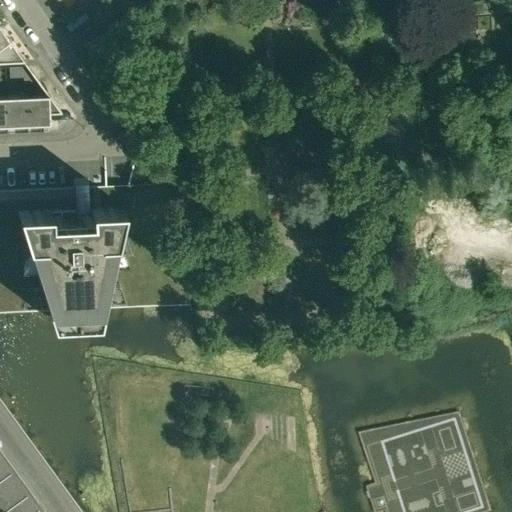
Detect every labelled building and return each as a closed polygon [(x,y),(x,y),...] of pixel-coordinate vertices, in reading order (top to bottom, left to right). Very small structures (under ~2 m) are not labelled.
[(122,1),(112,12),(113,12),(114,13),(112,15),(114,17),(121,22),(122,21),(123,20),(123,21),(124,21),(129,14),(133,10),(122,1)] [(0,26),(0,60),(23,60),(23,61),(24,60),(0,26)] [(9,66),(9,77),(23,76),(23,65),(9,66)] [(27,95),(28,123),(49,122),(49,112),(61,111),(48,94),(27,95)] [(8,124),(28,123),(27,95),(6,95),(8,124)] [(49,311),(52,322),(98,320),(99,318),(101,308),(113,254),(121,215),(123,206),(90,207),(91,218),(61,219),(61,208),(17,210),(24,232),(32,257),(41,284),(49,311)] [(0,511),(47,511),(33,491),(0,449),(0,511)]
